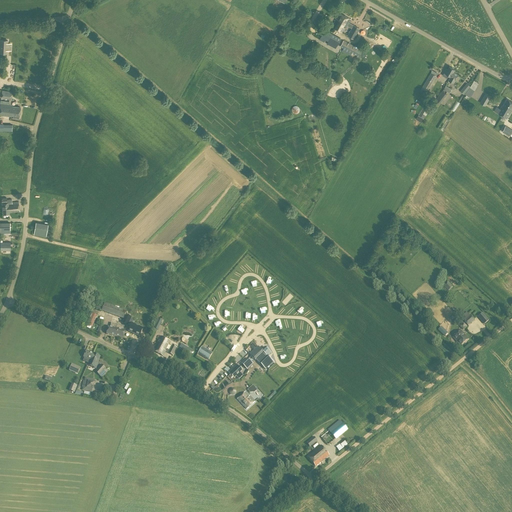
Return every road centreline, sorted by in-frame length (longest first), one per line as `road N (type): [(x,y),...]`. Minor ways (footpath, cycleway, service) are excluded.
road 1 (unclassified): [(313,479),(192,387),(7,301)]
road 2 (unclassified): [(7,301),(24,240),(33,132),(67,19)]
road 3 (unclassified): [(313,479),(511,319)]
road 4 (unclassified): [(511,76),(363,0)]
